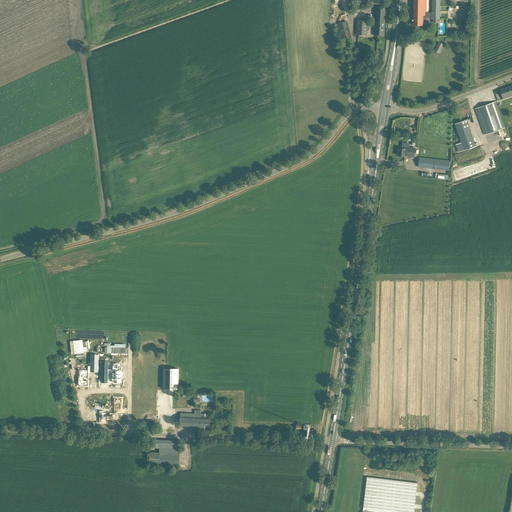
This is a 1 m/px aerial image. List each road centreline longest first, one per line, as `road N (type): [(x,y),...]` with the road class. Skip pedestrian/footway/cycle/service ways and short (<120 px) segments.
road 1 (unclassified): [(0,259),(176,214),(307,159),(357,108),(381,106)]
road 2 (unclassified): [(333,441),(0,432)]
road 3 (secondary): [(333,441),(376,172)]
road 4 (unclassified): [(511,446),(333,441)]
road 5 (unclassified): [(388,107),(430,109),(511,78)]
road 6 (unknown): [(349,114),(355,14),(375,0)]
